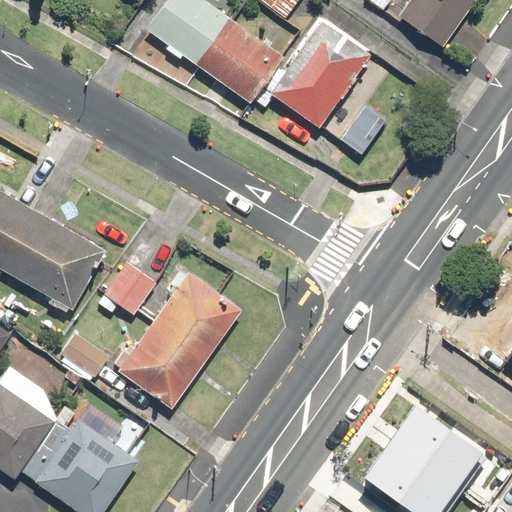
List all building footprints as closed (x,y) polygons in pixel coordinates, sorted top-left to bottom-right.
[(208,0),(168,0),(147,29),(244,102),(249,95),(264,107),(272,96),(317,130),(372,57),(320,18),(281,71),(276,67),(284,57),(208,0)] [(255,0),(284,19),(297,0),(255,0)] [(368,0),(384,12),(393,0),(368,0)] [(442,48),(474,0),(405,0),(395,16),(442,48)] [(386,121),(364,103),(337,136),(359,154),(386,121)] [(0,282),(3,285),(9,274),(71,308),(103,248),(0,192),(0,282)] [(153,285),(126,261),(100,291),(128,315),(153,285)] [(123,347),(110,364),(168,407),(239,310),(187,272),(129,351),(123,347)] [(0,345),(9,333),(0,326),(0,345)] [(107,355),(71,332),(56,355),(92,378),(107,355)] [(0,380),(0,475),(11,484),(20,471),(57,422),(0,380)] [(416,407),(365,479),(412,511),(441,511),(483,454),(416,407)] [(57,422),(20,471),(76,511),(96,511),(135,460),(74,416),(66,428),(57,422)]
